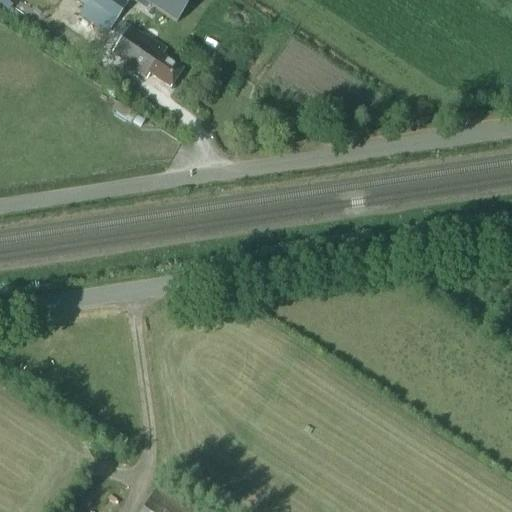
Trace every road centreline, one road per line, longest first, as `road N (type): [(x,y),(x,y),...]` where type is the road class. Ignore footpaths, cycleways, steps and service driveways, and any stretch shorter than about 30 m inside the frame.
road 1 (unclassified): [(0,312),(511,235)]
road 2 (unclassified): [(0,207),(511,130)]
